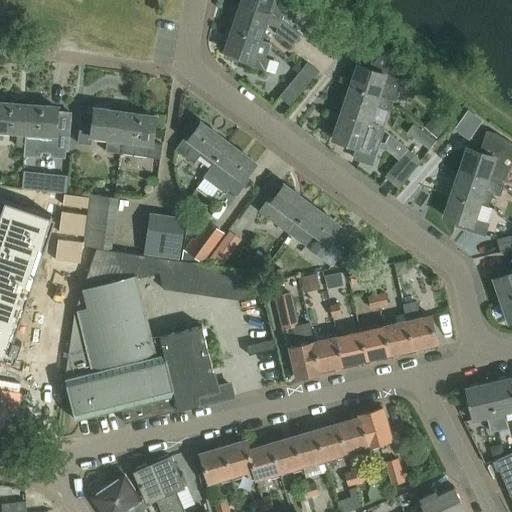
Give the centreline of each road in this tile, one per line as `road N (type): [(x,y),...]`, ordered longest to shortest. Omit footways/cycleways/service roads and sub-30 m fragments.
road 1 (residential): [(483,359),(456,266),(193,71),(196,0)]
road 2 (residential): [(416,376),(85,450),(50,472)]
road 3 (residential): [(416,376),(483,511)]
